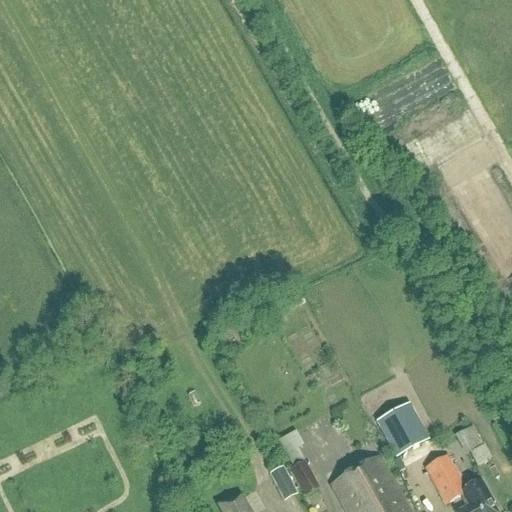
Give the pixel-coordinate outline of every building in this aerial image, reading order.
[(419,436),(427,450),(441,442),(432,428),(419,436)] [(393,445),(399,461),(418,453),(412,438),(393,445)] [(476,469),(485,464),(479,451),(470,456),(476,469)] [(493,511),(492,509),(494,507),(481,484),(465,493),(447,461),(425,473),(445,508),(462,498),(468,509),(463,511),(493,511)] [(406,511),(378,462),(331,488),(344,511),(406,511)] [(306,467),(292,474),(304,499),(318,491),(306,467)] [(270,478),(283,505),(297,497),(284,471),(270,478)] [(218,511),(250,511),(242,495),(217,509),(218,511)]
